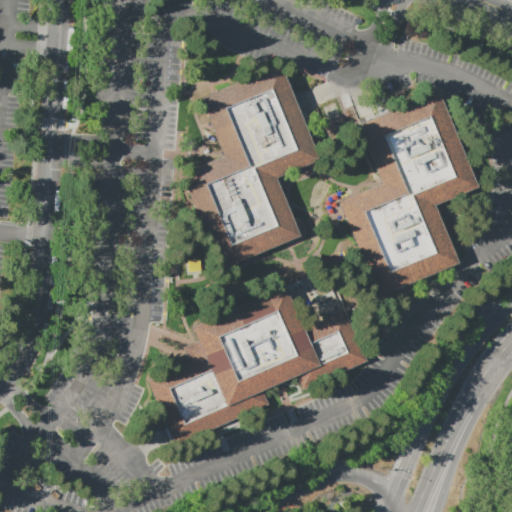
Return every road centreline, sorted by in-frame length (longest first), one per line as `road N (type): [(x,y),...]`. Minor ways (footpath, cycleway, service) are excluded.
road 1 (residential): [(0,386),(35,333),(64,0)]
road 2 (motorway): [(484,332),(455,352),(404,426),(314,480)]
road 3 (secondary): [(484,332),(411,455)]
road 4 (secondary): [(415,511),(468,401)]
